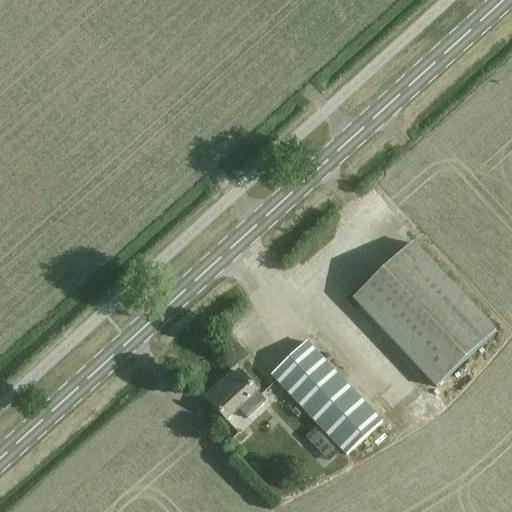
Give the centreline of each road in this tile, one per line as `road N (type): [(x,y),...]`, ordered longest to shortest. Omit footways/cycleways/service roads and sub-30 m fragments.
road 1 (secondary): [(0,459),(502,0)]
road 2 (unknown): [(243,236),(403,396)]
